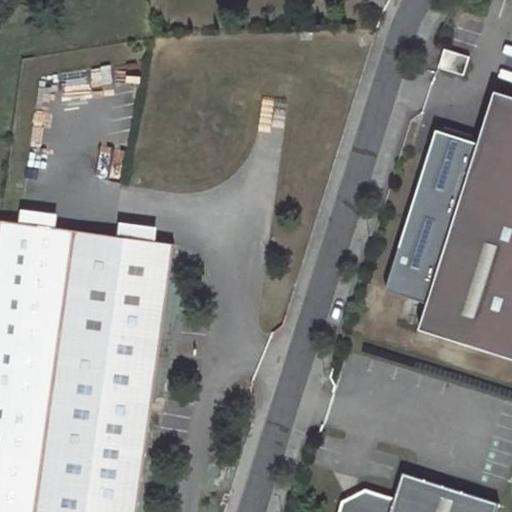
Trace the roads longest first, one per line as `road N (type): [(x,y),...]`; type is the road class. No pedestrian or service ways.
road 1 (unclassified): [(254,511),(425,0)]
road 2 (unknown): [(39,188),(206,229),(300,368)]
